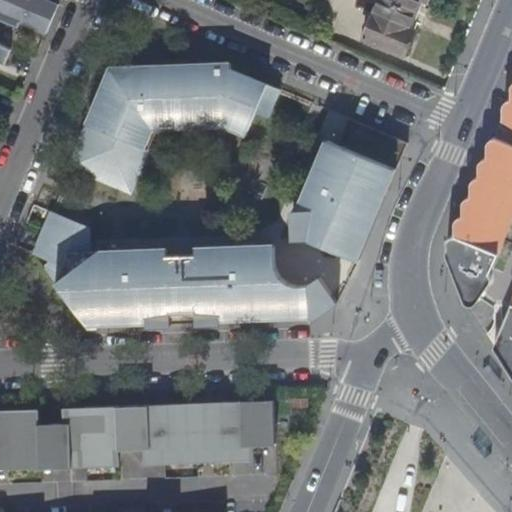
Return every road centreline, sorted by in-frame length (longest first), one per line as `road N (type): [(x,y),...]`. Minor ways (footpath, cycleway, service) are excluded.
road 1 (residential): [(0,365),(325,354),(365,360)]
road 2 (residential): [(173,0),(461,125)]
road 3 (residential): [(461,125),(410,246),(407,291),(415,317)]
road 4 (residential): [(0,182),(82,0)]
road 5 (residential): [(365,360),(305,511)]
road 6 (residential): [(415,317),(511,441)]
road 7 (residential): [(511,5),(461,125)]
